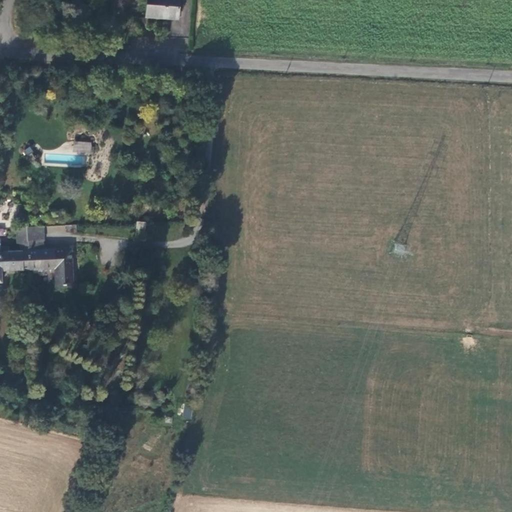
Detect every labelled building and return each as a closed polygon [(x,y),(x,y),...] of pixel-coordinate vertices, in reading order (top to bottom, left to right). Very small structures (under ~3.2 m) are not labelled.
[(179,0),(147,0),(148,16),(178,17),(179,0)] [(91,155),(92,142),(75,141),(74,153),(91,155)] [(135,238),(145,239),(146,222),(136,221),(135,238)] [(81,237),(80,226),(67,227),(69,232),(71,236),(81,237)] [(47,253),(46,228),(29,229),(30,246),(30,254),(30,272),(57,271),(58,288),(74,288),(73,251),(47,253)] [(15,246),(30,246),(29,229),(15,230),(15,246)] [(10,248),(0,248),(0,285),(1,285),(2,273),(30,272),(30,254),(10,254),(10,248)] [(44,332),(42,335),(42,338),(44,340),(47,341),(49,340),(50,337),(50,335),(49,332),(46,331),(44,332)] [(191,419),(191,407),(183,406),(182,419),(191,419)]
